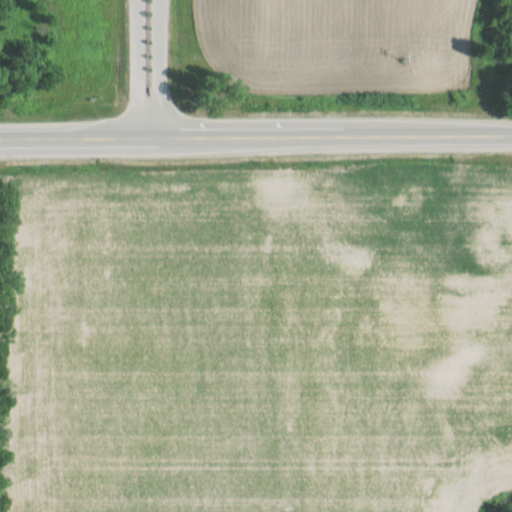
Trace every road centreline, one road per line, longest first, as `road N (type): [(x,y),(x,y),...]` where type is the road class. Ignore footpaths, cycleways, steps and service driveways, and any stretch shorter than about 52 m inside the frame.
road 1 (secondary): [(511,135),(0,139)]
road 2 (residential): [(151,137),(150,0)]
